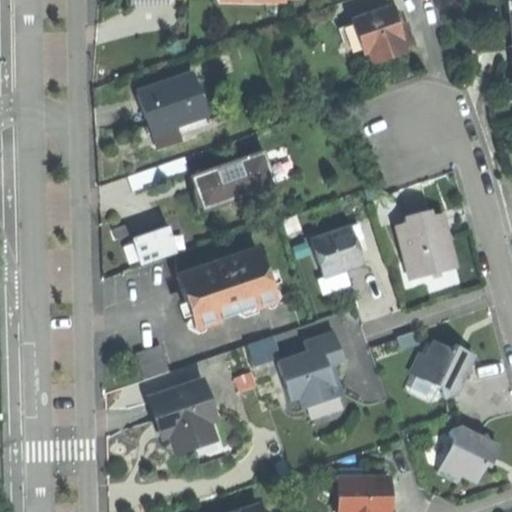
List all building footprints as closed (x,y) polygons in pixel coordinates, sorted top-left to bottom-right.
[(358,25),(366,53),(374,51),(378,65),(396,60),(393,50),(410,45),(418,43),(412,21),(403,24),(398,8),(357,20),(358,25)] [(354,57),(366,53),(358,25),(346,29),(354,57)] [(412,55),(410,45),(393,50),(396,60),(404,57),(412,55)] [(148,113),(155,132),(212,113),(199,73),(142,92),(148,113)] [(215,123),(212,113),(155,132),(158,141),(215,123)] [(205,206),(206,211),(280,188),(269,152),(258,155),(257,151),(242,155),(243,158),(201,171),(205,183),(197,185),(194,186),(197,198),(200,208),(205,206)] [(135,191),(193,173),(189,159),(131,176),(135,191)] [(193,173),(197,185),(205,183),(201,171),(193,173)] [(398,227),(406,259),(408,259),(420,256),(424,274),(446,269),(445,264),(458,261),(453,240),(447,214),(433,217),(432,211),(410,216),(412,224),(398,227)] [(141,231),(144,260),(183,256),(180,227),(141,231)] [(353,227),(314,240),(325,273),(326,276),(348,268),(355,266),(365,263),(353,227)] [(190,303),(198,328),(226,319),(231,308),(243,304),(254,308),(279,300),(264,250),(182,276),(190,303)] [(412,277),(424,274),(420,256),(408,259),(412,277)] [(354,286),(348,268),(326,276),(325,273),(318,275),(325,296),(354,286)] [(301,331),(251,344),(256,365),(307,352),(301,331)] [(302,397),(305,409),(345,396),(341,381),(333,377),(329,365),(346,360),(337,332),(306,342),(310,353),(280,363),(292,400),(302,397)] [(426,355),(415,375),(443,389),(444,400),(455,395),(464,377),(473,377),(469,369),(473,360),(456,350),(439,341),(430,357),(426,355)] [(140,350),(144,364),(170,356),(166,342),(140,350)] [(459,345),(456,350),(473,360),(476,355),(467,349),(459,345)] [(174,369),(170,356),(144,364),(148,376),(174,369)] [(206,380),(150,397),(155,414),(158,423),(168,420),(173,434),(178,452),(201,445),(198,434),(214,429),(211,421),(207,406),(213,404),(206,380)] [(218,419),(213,404),(207,406),(211,421),(218,419)] [(163,437),(173,434),(168,420),(158,423),(163,437)] [(454,438),(440,469),(450,474),(464,480),(466,475),(482,482),(489,465),(499,443),(490,438),(488,428),(478,433),(459,425),(458,427),(450,429),(454,438)] [(217,440),(214,429),(198,434),(201,445),(217,440)] [(505,445),(499,443),(489,465),(494,468),(505,445)] [(341,480),(341,511),(390,511),(391,498),(391,480),(341,480)]
